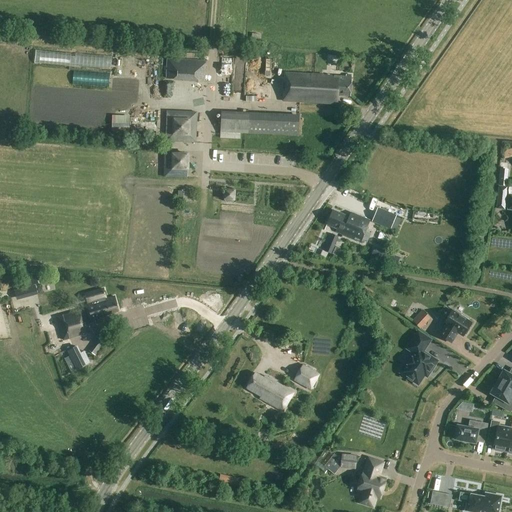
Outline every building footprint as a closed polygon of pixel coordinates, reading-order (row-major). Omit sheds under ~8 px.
[(210,97),(225,98),(225,75),(225,59),(215,59),(214,90),(210,90),(210,97)] [(253,75),(252,62),(244,62),(244,75),(253,75)] [(138,80),(138,69),(127,69),(126,79),(138,80)] [(175,74),(162,74),(163,86),(176,85),(175,74)] [(345,78),(309,76),(285,74),(283,101),(307,103),(337,105),(337,96),(350,97),(351,76),(346,76),(345,78)] [(167,111),(166,141),(196,143),(197,113),(167,111)] [(298,136),(299,117),(221,114),(220,132),(298,136)] [(131,124),(120,124),(121,120),(113,120),(113,131),(131,131),(131,124)] [(164,177),(186,177),(187,155),(165,154),(164,177)] [(498,186),(507,186),(508,169),(500,168),(498,186)] [(497,207),(505,208),(507,186),(498,186),(497,207)] [(390,229),(396,216),(378,208),(372,222),(390,229)] [(349,217),(333,210),(326,225),(337,229),(335,232),(360,242),(361,240),(367,243),(371,234),(365,231),(370,221),(351,213),(349,217)] [(331,254),(339,237),(332,234),(324,251),(331,254)] [(495,256),(501,252),(496,246),(490,250),(495,256)] [(375,248),(371,256),(393,265),(396,266),(399,258),(395,256),(375,248)] [(94,304),(85,306),(89,323),(102,319),(102,317),(117,312),(114,299),(105,301),(105,299),(106,298),(107,298),(104,291),(99,292),(91,294),(91,295),(93,302),(93,303),(94,304)] [(429,314),(434,314),(435,310),(441,311),(442,304),(430,303),(429,314)] [(63,339),(86,333),(80,310),(57,317),(63,339)] [(404,335),(415,324),(411,320),(415,316),(409,310),(394,324),(404,335)] [(412,320),(420,328),(430,318),(422,310),(412,320)] [(460,316),(461,314),(455,310),(454,312),(452,311),(444,324),(446,325),(439,336),(451,343),(456,335),(455,335),(457,332),(463,336),(464,334),(466,335),(470,328),(468,327),(471,323),(460,316)] [(29,354),(46,348),(40,329),(47,327),(44,318),(39,320),(36,313),(26,316),(31,332),(29,333),(33,344),(27,346),(29,354)] [(95,355),(111,332),(106,328),(103,333),(101,333),(89,351),(95,355)] [(431,339),(418,331),(406,348),(412,353),(405,364),(403,363),(399,370),(401,371),(399,373),(417,385),(428,369),(430,370),(437,360),(423,351),(431,339)] [(441,343),(438,348),(445,352),(448,347),(441,343)] [(67,352),(76,370),(90,363),(84,352),(81,354),(77,347),(67,352)] [(50,354),(52,358),(47,360),(53,374),(72,366),(67,354),(64,355),(61,350),(50,354)] [(310,390),(319,374),(302,365),(294,380),(310,390)] [(497,382),(511,390),(511,375),(504,370),(503,371),(501,372),(499,375),(500,377),(497,382)] [(263,378),(254,373),(246,388),(260,396),(259,398),(283,411),(293,393),(264,376),(263,378)] [(511,400),(511,397),(511,390),(497,382),(494,386),(492,386),(490,390),(491,392),(490,393),(501,399),(498,405),(510,412),(511,408),(511,400)] [(484,440),(487,424),(470,421),(468,428),(457,425),(456,430),(454,430),(453,437),(455,438),(454,439),(462,441),(467,442),(475,443),(476,439),(484,440)] [(505,452),(510,428),(498,426),(499,423),(492,421),(489,434),(496,435),(493,449),(495,450),(495,451),(502,452),(502,451),(505,452)] [(334,454),(324,467),(328,470),(334,474),(338,469),(340,467),(340,466),(341,457),(336,456),(334,454)] [(340,467),(340,469),(355,470),(356,456),(341,454),(341,457),(340,466),(340,467)] [(380,473),(383,463),(368,459),(365,469),(364,473),(363,472),(359,483),(357,484),(356,488),(357,490),(357,491),(362,493),(359,503),(373,508),(376,497),(380,498),(386,480),(378,477),(379,473),(380,473)] [(202,478),(200,486),(221,490),(222,482),(202,478)] [(432,491),(430,504),(449,508),(452,495),(432,491)] [(460,493),(459,500),(467,502),(465,511),(471,511),(498,511),(501,496),(485,494),(485,498),(468,495),(468,494),(460,493)]
